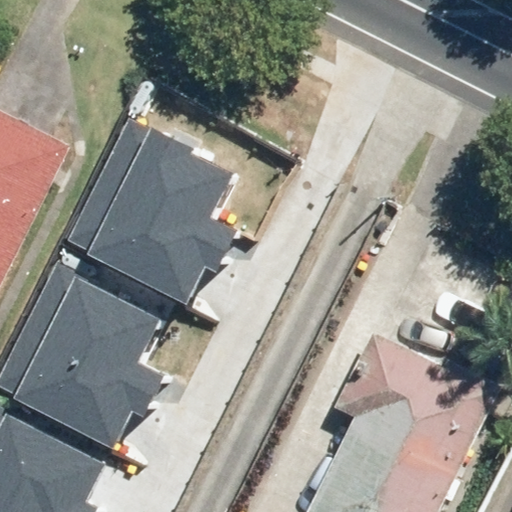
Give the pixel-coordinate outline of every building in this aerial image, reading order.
[(0,313),(86,145),(0,101),(0,313)] [(168,121),(109,252),(215,299),(229,268),(243,274),(265,223),(228,207),(246,166),(205,148),(209,139),(168,121)] [(95,269),(40,388),(137,432),(151,403),(167,411),(190,363),(168,352),(187,311),(95,269)] [(452,511),(511,393),(511,385),(391,325),(296,511),(452,511)] [(28,406),(0,465),(0,511),(113,511),(122,494),(109,488),(126,452),(28,406)]
